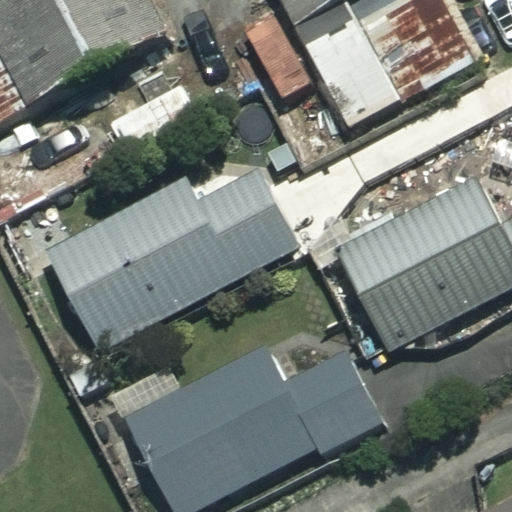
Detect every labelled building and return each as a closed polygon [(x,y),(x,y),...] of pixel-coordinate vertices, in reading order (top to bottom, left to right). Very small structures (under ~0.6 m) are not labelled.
[(0,0),(0,129),(184,34),(166,0),(0,0)] [(286,0),(327,77),(290,97),(321,156),(489,68),(452,0),(286,0)] [(310,249),(271,175),(202,211),(190,189),(55,260),(105,357),(310,249)] [(511,232),(506,236),(484,191),(346,260),(393,356),(511,297),(511,232)] [(292,387),(277,354),(184,398),(173,374),(120,399),(174,511),(204,511),(384,427),(352,358),(292,387)]
